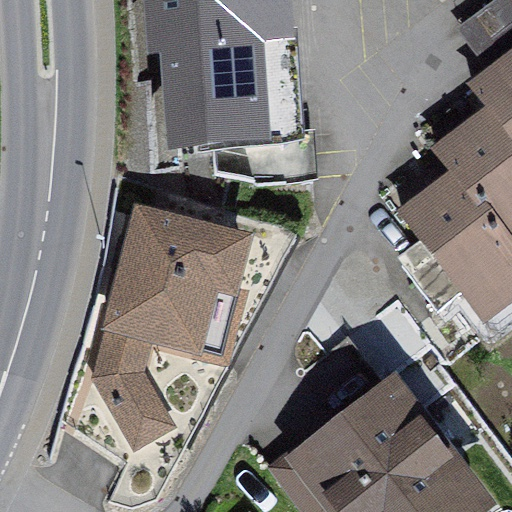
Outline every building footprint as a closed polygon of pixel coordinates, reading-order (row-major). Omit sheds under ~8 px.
[(149,0),(154,52),(168,51),(175,149),(264,142),(257,43),(287,40),(284,0),(149,0)] [(511,65),(477,89),(494,115),(511,140),(511,65)] [(511,140),(494,115),(439,153),(459,181),(481,214),(486,211),(511,247),(511,140)] [(511,305),(511,247),(486,211),(481,214),(459,181),(409,215),(485,325),(511,305)] [(99,364),(88,401),(122,412),(143,451),(181,431),(154,381),(160,361),(224,381),(264,253),(125,210),(78,358),(99,364)] [(440,511),(350,393),(246,471),(277,511),(440,511)]
